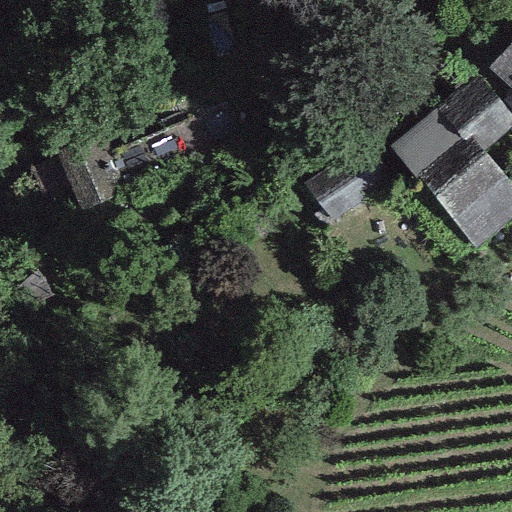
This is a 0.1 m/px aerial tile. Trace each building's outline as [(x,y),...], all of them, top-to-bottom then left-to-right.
[(511,41),(487,71),(511,91),(511,41)] [(431,197),(483,153),(511,128),(511,118),(475,76),(389,149),(431,197)] [(100,134),(56,153),(82,213),(126,194),(100,134)] [(384,187),(359,149),(303,185),(328,223),(384,187)] [(511,186),(483,153),(431,197),(474,248),(511,215),(511,186)]
